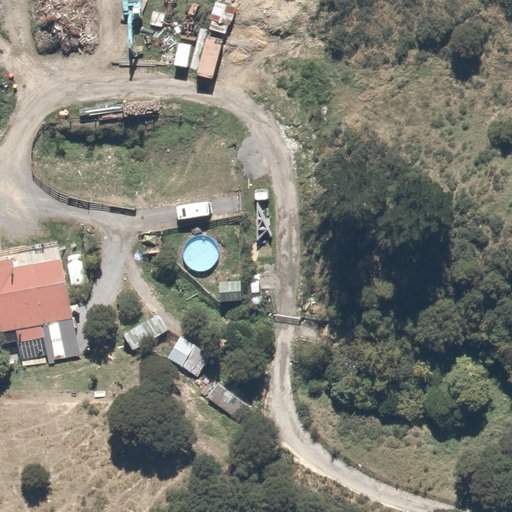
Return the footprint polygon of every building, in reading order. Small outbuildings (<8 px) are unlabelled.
[(241,0),(217,0),(210,27),(232,33),(241,0)] [(272,302),(272,258),(252,258),(252,302),(272,302)] [(68,259),(0,267),(0,329),(21,327),(21,364),(45,364),(46,324),(76,320),(68,259)] [(247,280),(221,281),(222,300),(247,299),(247,280)] [(126,330),(133,347),(172,330),(165,313),(126,330)] [(91,335),(77,319),(48,345),(62,361),(91,335)] [(214,355),(183,335),(168,358),(199,379),(214,355)]
